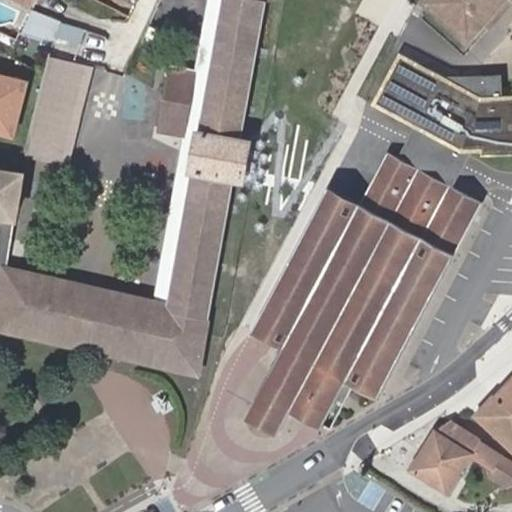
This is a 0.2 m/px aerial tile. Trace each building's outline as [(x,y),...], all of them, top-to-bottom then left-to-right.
[(155,303),(7,269),(0,313),(0,328),(199,373),(233,179),(243,180),(250,140),(240,138),(265,1),(268,1),(268,0),(210,0),(197,75),(169,70),(158,129),(186,134),(155,303)] [(489,0),(429,0),(429,1),(470,37),(486,19),(479,13),(489,0)] [(492,24),(511,0),(489,0),(479,13),(486,19),(492,24)] [(59,28),(28,15),(21,32),(52,45),(54,41),(66,46),(78,49),(84,34),(59,28)] [(52,45),(21,32),(12,55),(45,73),(48,57),(49,54),(62,57),(66,46),(54,41),(52,45)] [(400,53),(373,105),(416,128),(429,134),(425,142),(438,149),(442,142),(461,152),(469,152),(511,150),(511,94),(503,95),(495,95),(495,85),(481,85),(481,92),(471,92),(447,79),(400,53)] [(48,57),(45,73),(27,155),(67,165),(92,69),(48,57)] [(28,81),(0,74),(0,130),(16,134),(28,81)] [(504,79),(447,79),(471,92),(481,92),(481,85),(495,85),(495,95),(503,95),(504,79)] [(429,134),(416,128),(400,157),(451,185),(469,152),(461,152),(442,142),(438,149),(425,142),(429,134)] [(360,202),(332,186),(330,186),(252,331),(283,348),(271,371),(302,387),(290,411),(323,430),(329,433),(333,424),(342,407),(334,402),(346,380),(354,384),(378,398),(424,314),(478,213),(476,207),(483,202),(451,185),(400,157),(389,150),(360,202)] [(16,218),(23,173),(14,172),(0,169),(0,215),(1,216),(16,218)] [(0,313),(7,269),(16,218),(1,216),(0,215),(0,228),(1,228),(0,234),(0,313)] [(302,387),(271,371),(254,403),(285,420),(290,411),(302,387)] [(511,373),(475,415),(488,421),(511,442),(511,373)] [(342,407),(354,384),(346,380),(334,402),(342,407)] [(511,461),(480,442),(481,439),(452,420),(439,429),(411,471),(449,495),(473,457),(495,471),(492,476),(511,488),(511,461)]
